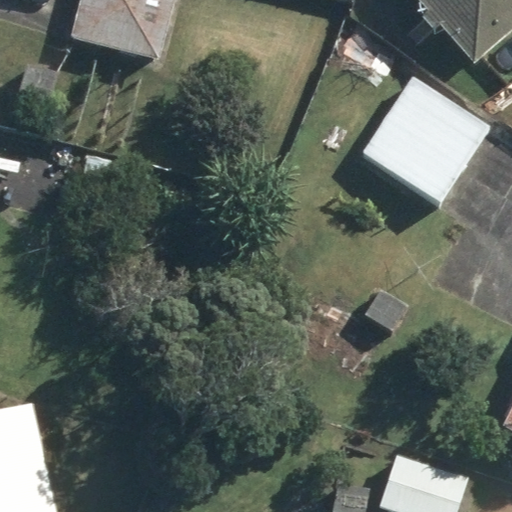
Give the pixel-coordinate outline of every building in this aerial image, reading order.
[(179,0),(79,0),(69,40),(162,66),(179,0)] [(511,39),(511,0),(404,0),(474,75),(511,39)] [(485,134),(408,82),(360,153),(437,205),(485,134)] [(0,412),(0,511),(48,511),(25,407),(0,412)] [(511,413),(499,439),(511,444),(511,413)] [(459,511),(470,482),(395,457),(377,511),(459,511)]
